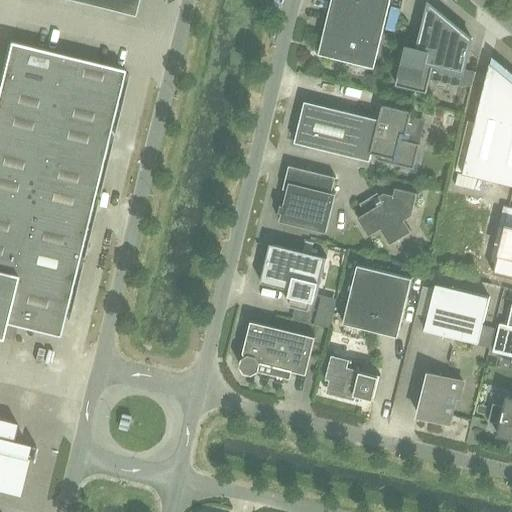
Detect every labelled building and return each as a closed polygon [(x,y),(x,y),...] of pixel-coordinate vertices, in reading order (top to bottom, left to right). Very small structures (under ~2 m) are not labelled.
[(72,0),(134,15),(137,0),(72,0)] [(332,0),(319,54),(375,68),(391,0),(332,0)] [(472,86),(475,71),(465,68),(472,38),(437,9),(436,11),(427,21),(424,20),(423,21),(424,22),(419,43),(412,42),(411,48),(403,47),(399,64),(401,64),(396,84),(427,92),(431,77),(461,84),(462,83),(472,86)] [(59,335),(117,97),(123,69),(9,41),(0,78),(0,337),(0,338),(4,322),(59,335)] [(490,62),(463,174),(511,185),(511,71),(493,56),(491,63),(490,62)] [(366,73),(364,73),(361,87),(364,87),(365,88),(377,91),(380,80),(380,77),(376,76),(368,74),(366,73)] [(305,101),(301,120),(295,142),(370,161),(372,153),(379,154),(378,160),(414,169),(420,144),(401,139),(402,133),(407,134),(412,111),(383,104),(379,119),(305,101)] [(280,221),(327,232),(336,193),(332,192),(336,177),(290,165),(284,189),(288,190),(280,221)] [(390,244),(412,231),(405,219),(412,215),(418,193),(396,187),(394,195),(384,192),(369,202),(368,199),(360,204),(366,213),(358,217),(369,236),(381,228),(390,244)] [(494,273),(511,277),(511,207),(504,206),(504,207),(509,208),(505,227),(499,225),(495,244),(505,247),(504,254),(498,253),(494,273)] [(261,282),(290,289),(289,295),(292,296),(290,305),(310,310),(313,295),(318,296),(327,257),(271,243),(261,282)] [(344,323),(398,336),(412,278),(358,265),(344,323)] [(490,297),(436,284),(425,330),(479,343),(491,346),(495,327),(484,324),(490,297)] [(335,311),(319,307),(315,324),(330,328),(335,311)] [(500,324),(493,351),(511,355),(511,308),(508,325),(500,324)] [(316,336),(252,321),(244,352),(246,356),(242,358),(240,366),(245,372),(252,374),(256,372),(258,376),(290,383),(295,363),(309,366),(316,336)] [(332,355),(327,375),(326,379),(330,380),(327,393),(361,401),(362,396),(373,399),(374,396),(375,397),(381,375),(364,371),(366,363),(332,355)] [(429,373),(418,415),(449,423),(456,396),(460,397),(464,382),(429,373)] [(500,424),(498,434),(511,437),(511,395),(508,395),(505,405),(493,402),(489,421),(500,424)] [(132,416),(123,414),(120,427),(129,429),(132,416)] [(0,491),(19,496),(29,457),(25,456),(27,445),(12,441),(17,422),(0,418),(0,491)]
